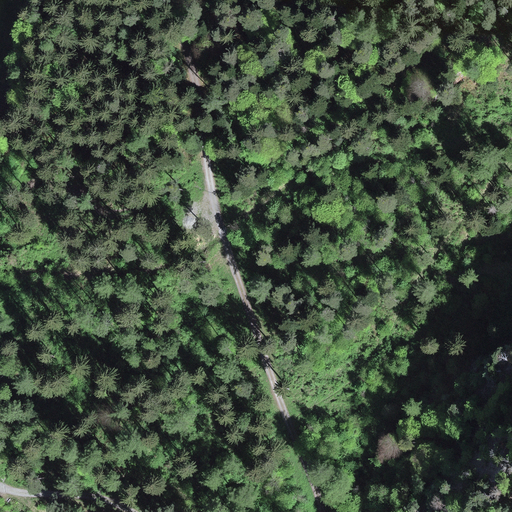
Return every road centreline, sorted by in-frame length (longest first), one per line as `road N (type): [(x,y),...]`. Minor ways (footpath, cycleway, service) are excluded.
road 1 (track): [(171,0),(221,226),(322,511)]
road 2 (track): [(0,486),(102,498),(124,508)]
